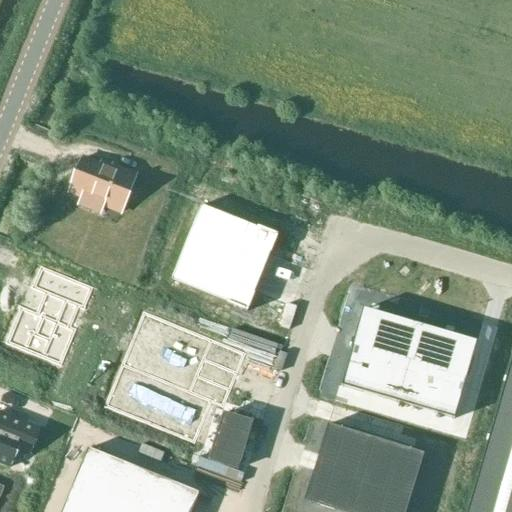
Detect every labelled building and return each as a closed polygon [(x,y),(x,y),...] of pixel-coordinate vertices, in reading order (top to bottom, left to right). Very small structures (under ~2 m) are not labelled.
[(82,159),(69,192),(88,200),(90,195),(104,200),(102,205),(121,213),(136,176),(112,166),(110,170),(82,159)] [(268,228),(193,199),(164,274),(239,303),(268,228)] [(18,311),(3,349),(59,370),(73,332),(69,331),(76,310),(81,312),(91,287),(38,267),(29,291),(43,297),(35,318),(18,311)] [(363,311),(341,388),(454,420),(476,343),(363,311)] [(155,320),(117,413),(218,453),(240,398),(223,391),(238,354),(155,320)] [(511,511),(511,357),(466,511),(511,511)] [(0,465),(9,469),(17,450),(29,455),(39,430),(0,414),(0,465)] [(328,425),(304,502),(339,511),(405,511),(424,453),(328,425)] [(68,442),(40,511),(191,511),(198,494),(68,442)]
